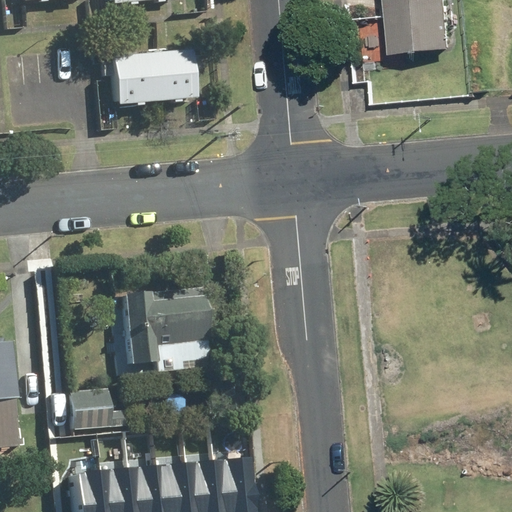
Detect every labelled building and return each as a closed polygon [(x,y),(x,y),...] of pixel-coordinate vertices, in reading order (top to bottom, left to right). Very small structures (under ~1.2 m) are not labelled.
[(384,0),(389,57),(450,52),(445,0),(384,0)] [(185,52),(108,59),(112,104),(189,97),(185,52)] [(382,277),(387,325),(440,320),(436,273),(382,277)] [(119,295),(125,364),(204,358),(200,299),(150,303),(149,293),(119,295)] [(0,449),(15,448),(5,341),(0,341),(0,449)] [(64,392),(68,431),(107,428),(104,389),(64,392)] [(71,473),(74,511),(244,511),(240,460),(71,473)]
